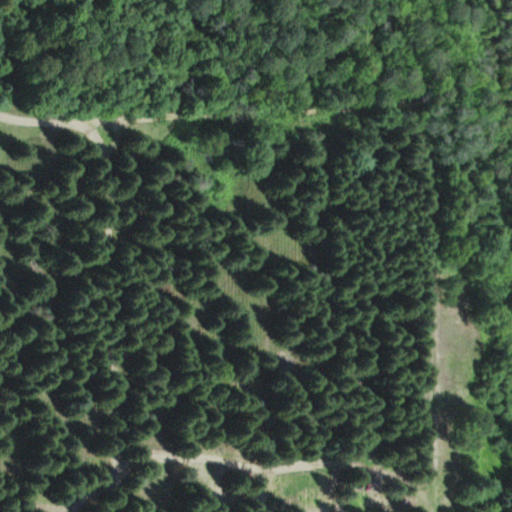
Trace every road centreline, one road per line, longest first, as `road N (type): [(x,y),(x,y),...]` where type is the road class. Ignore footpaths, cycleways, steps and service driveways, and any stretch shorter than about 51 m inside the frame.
road 1 (track): [(511,96),(124,123),(10,119)]
road 2 (track): [(76,121),(102,150),(107,176),(119,511)]
